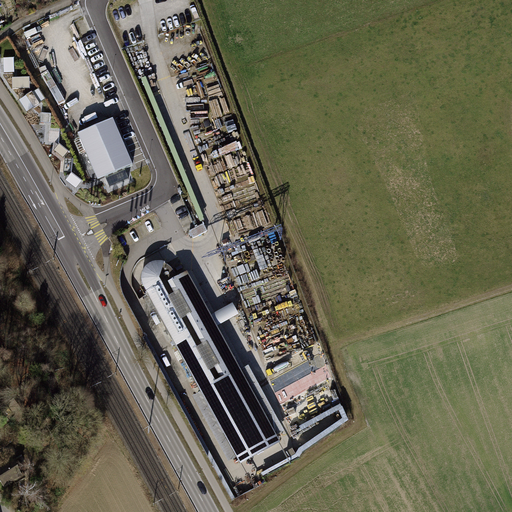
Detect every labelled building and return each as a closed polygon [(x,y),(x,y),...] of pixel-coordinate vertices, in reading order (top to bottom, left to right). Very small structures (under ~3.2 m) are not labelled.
[(14,75),(15,87),(33,86),(32,74),(14,75)] [(37,91),(23,96),(27,108),(41,103),(37,91)] [(133,166),(113,120),(78,134),(98,181),(133,166)] [(61,140),(61,129),(51,128),(51,140),(61,140)] [(108,178),(112,187),(131,177),(127,169),(108,178)] [(78,185),(82,180),(73,174),(69,179),(78,185)] [(138,281),(143,293),(198,392),(190,397),(226,461),(235,458),(239,465),(279,443),(215,326),(236,315),(231,305),(210,315),(184,273),(175,277),(169,268),(163,261),(155,260),(144,264),(138,272),(138,281)] [(343,400),(311,418),(321,435),(353,418),(343,400)] [(11,460),(0,466),(0,481),(4,488),(22,478),(11,460)]
